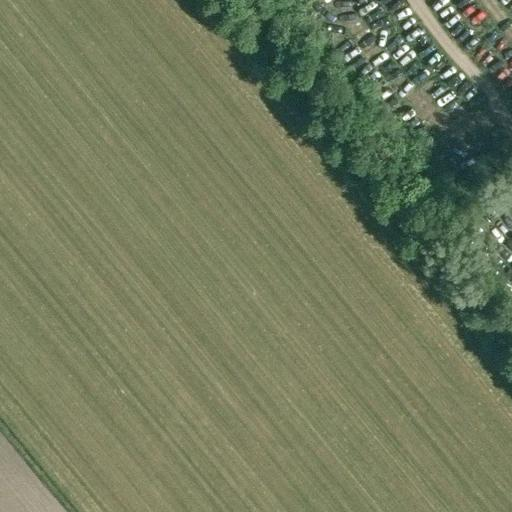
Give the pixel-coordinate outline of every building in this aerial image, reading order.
[(396,13),(409,4),(405,0),(397,0),(390,5),(396,13)] [(401,59),(414,53),(402,27),(389,33),(401,59)] [(334,37),(341,50),(355,41),(347,29),(334,37)] [(439,45),(425,51),(430,62),(444,56),(439,45)] [(464,109),(482,102),(470,72),(452,79),(464,109)] [(511,182),(503,190),(511,201),(511,182)]
